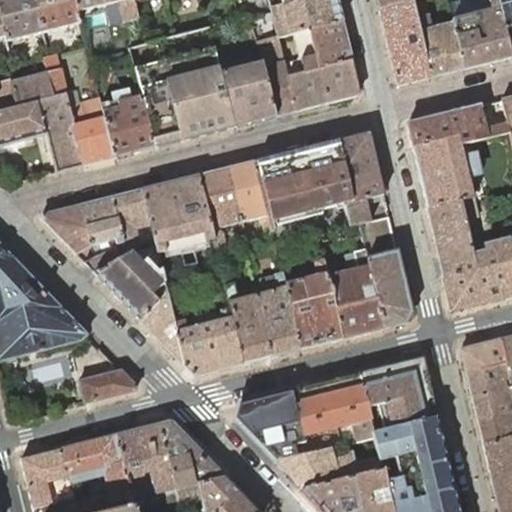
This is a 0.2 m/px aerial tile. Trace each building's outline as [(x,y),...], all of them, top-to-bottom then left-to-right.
[(34,0),(0,0),(0,14),(5,37),(6,43),(12,41),(19,39),(42,33),(34,0)] [(73,0),(34,0),(42,33),(66,28),(79,24),(79,23),(77,14),(73,0)] [(102,0),(73,0),(77,14),(90,10),(91,15),(94,30),(110,26),(108,21),(107,16),(105,7),(102,0)] [(102,0),(105,7),(117,3),(119,8),(121,17),(122,23),(137,19),(132,2),(132,0),(102,0)] [(132,0),(132,2),(137,19),(144,17),(141,4),(149,3),(149,1),(148,0),(132,0)] [(311,0),(282,7),(271,10),(272,13),(274,21),(278,38),(342,22),(336,0),(311,0)] [(376,0),(379,10),(411,2),(418,0),(376,0)] [(418,32),(432,29),(425,0),(418,0),(411,2),(418,32)] [(488,0),(491,10),(480,13),(472,15),(452,20),(453,24),(463,70),(511,59),(510,51),(505,34),(504,30),(499,8),(496,0),(488,0)] [(511,0),(496,0),(499,8),(504,30),(505,34),(508,33),(507,29),(511,28),(511,0)] [(411,2),(379,10),(397,85),(397,86),(398,86),(399,86),(429,79),(418,32),(411,2)] [(121,17),(119,8),(117,3),(105,7),(107,16),(108,21),(121,17)] [(300,75),(351,62),(342,22),(292,35),(300,75)] [(429,79),(463,70),(453,24),(432,29),(418,32),(429,79)] [(176,37),(144,46),(129,49),(132,61),(133,66),(134,65),(137,78),(151,74),(159,110),(145,113),(154,148),(215,133),(209,110),(209,108),(188,113),(185,104),(207,99),(206,94),(202,79),(210,77),(207,65),(219,62),(211,29),(208,29),(176,37)] [(287,78),(278,38),(256,43),(261,64),(275,117),(295,113),(287,78)] [(123,55),(117,56),(115,57),(117,64),(125,63),(123,55)] [(54,56),(48,57),(42,58),(46,73),(53,99),(65,95),(65,96),(54,56)] [(117,64),(115,57),(107,59),(109,67),(117,64)] [(359,94),(351,62),(287,78),(295,113),(358,97),(358,96),(359,95),(359,94)] [(235,128),(275,117),(261,64),(222,73),(229,105),(235,128)] [(53,99),(46,73),(10,82),(17,108),(0,112),(0,146),(3,146),(9,144),(15,143),(21,141),(32,138),(41,136),(46,135),(48,143),(50,153),(57,174),(83,166),(72,126),(68,108),(65,95),(53,99)] [(114,158),(154,148),(145,113),(142,97),(129,100),(128,92),(116,95),(118,103),(119,109),(110,111),(103,112),(105,118),(114,158)] [(511,98),(501,101),(506,124),(508,133),(510,140),(511,149),(511,98)] [(102,106),(100,100),(68,108),(72,126),(83,166),(114,158),(105,118),(103,112),(102,106)] [(215,133),(235,128),(229,105),(209,110),(215,133)] [(406,127),(411,148),(457,136),(459,145),(508,133),(506,124),(485,129),(479,106),(407,124),(406,127)] [(366,135),(339,142),(351,196),(353,204),(344,205),(349,227),(349,228),(358,226),(370,222),(366,206),(365,201),(377,198),(383,196),(369,136),(366,135)] [(457,136),(411,148),(426,210),(460,201),(472,198),(470,189),(469,186),(467,176),(477,173),(473,156),(462,159),(459,145),(457,136)] [(32,138),(21,141),(23,148),(33,145),(32,138)] [(284,155),(254,163),(267,215),(269,225),(318,212),(344,205),(353,204),(351,196),(339,142),(311,148),(284,155)] [(254,163),(225,170),(239,223),(244,243),(254,240),(252,233),(248,231),(245,232),(242,223),(259,217),(265,237),(273,235),(272,233),(269,225),(267,215),(254,163)] [(225,170),(198,177),(211,231),(214,241),(216,250),(223,248),(218,229),(234,224),(238,245),(244,243),(239,223),(225,170)] [(198,177),(141,191),(150,226),(155,247),(157,255),(166,252),(164,244),(175,242),(179,240),(187,238),(191,237),(202,235),(204,243),(214,241),(211,231),(198,177)] [(141,191),(112,198),(124,247),(137,243),(134,230),(150,226),(141,191)] [(91,247),(96,258),(102,256),(99,245),(115,240),(118,251),(125,249),(124,247),(112,198),(80,206),(91,246),(91,247)] [(460,201),(426,210),(433,240),(443,281),(475,271),(472,256),(469,244),(460,201)] [(40,219),(75,255),(91,246),(80,206),(40,216),(40,219)] [(388,218),(370,222),(358,226),(359,229),(362,244),(364,251),(366,260),(368,267),(383,330),(406,324),(407,323),(408,323),(409,322),(409,321),(410,321),(410,320),(411,319),(411,317),(411,316),(411,315),(396,253),(392,235),(388,218)] [(511,232),(493,238),(469,244),(472,256),(475,271),(443,281),(450,310),(452,312),(483,304),(511,297),(511,232)] [(99,245),(102,256),(118,251),(115,240),(99,245)] [(137,243),(124,247),(125,249),(118,251),(120,259),(131,252),(139,251),(137,243)] [(0,362),(80,341),(86,336),(0,246),(0,362)] [(139,251),(131,252),(142,264),(146,260),(154,269),(159,264),(157,255),(155,247),(139,251)] [(96,258),(83,264),(94,274),(139,322),(158,303),(150,296),(164,283),(160,270),(158,273),(154,269),(146,260),(142,264),(131,252),(120,259),(118,251),(102,256),(96,258)] [(341,340),(383,330),(368,267),(366,260),(364,251),(354,253),(358,269),(326,277),(341,340)] [(300,351),(341,340),(326,277),(323,261),(313,264),(315,271),(316,277),(284,285),(285,288),(300,351)] [(262,295),(256,296),(270,358),(300,351),(285,288),(284,285),(283,279),(282,274),(273,277),(273,278),(259,282),(262,295)] [(150,296),(158,303),(167,295),(165,290),(164,283),(150,296)] [(233,287),(225,289),(229,304),(230,310),(233,319),(243,365),(270,358),(256,296),(246,299),(236,302),(233,287)] [(158,303),(139,322),(185,369),(176,334),(174,324),(167,295),(158,303)] [(193,378),(243,365),(233,319),(230,310),(220,313),(223,322),(186,331),(184,322),(174,324),(176,334),(185,369),(193,378)] [(511,337),(499,341),(505,364),(511,388),(511,391),(511,337)] [(459,351),(465,373),(505,364),(499,341),(459,351)] [(422,361),(359,376),(367,409),(377,407),(383,432),(391,430),(436,419),(422,361)] [(471,397),(511,388),(505,364),(465,373),(471,397)] [(137,388),(120,372),(79,382),(81,393),(83,400),(84,405),(135,392),(137,388)] [(359,376),(290,393),(302,438),(303,444),(306,456),(320,452),(317,442),(327,440),(330,450),(333,449),(340,447),(374,439),(373,435),(369,420),(367,409),(359,376)] [(511,412),(511,391),(511,388),(471,397),(476,421),(511,412)] [(234,420),(266,453),(273,452),(275,463),(276,463),(297,458),(294,446),(303,444),(302,438),(290,393),(238,406),(234,420)] [(511,412),(476,421),(482,445),(511,437),(511,412)] [(457,511),(436,419),(391,430),(383,432),(373,435),(374,439),(379,461),(379,463),(394,459),(399,479),(385,482),(391,511),(457,511)] [(169,423),(159,426),(177,498),(179,506),(201,500),(198,486),(224,479),(171,424),(169,423)] [(159,426),(116,436),(134,509),(144,507),(141,499),(154,495),(156,503),(177,498),(159,426)] [(116,436),(60,451),(69,480),(70,484),(79,481),(93,479),(103,475),(110,504),(111,505),(106,507),(105,505),(105,504),(104,504),(103,504),(102,504),(101,505),(100,506),(100,507),(100,508),(100,509),(101,510),(101,511),(118,511),(128,510),(134,509),(116,436)] [(511,437),(482,445),(490,478),(511,471),(511,437)] [(306,456),(297,458),(276,463),(302,490),(381,472),(379,463),(379,461),(355,466),(354,459),(333,464),(330,450),(327,440),(317,442),(320,452),(306,456)] [(32,511),(78,511),(72,489),(70,484),(69,480),(60,451),(20,460),(32,511)] [(498,511),(511,511),(511,471),(490,478),(498,511)] [(381,472),(302,490),(323,511),(391,511),(385,482),(382,472),(381,472)] [(255,511),(224,479),(198,486),(201,500),(204,511),(255,511)]
